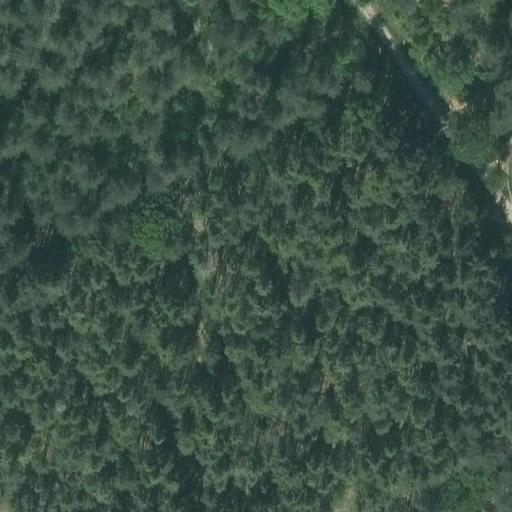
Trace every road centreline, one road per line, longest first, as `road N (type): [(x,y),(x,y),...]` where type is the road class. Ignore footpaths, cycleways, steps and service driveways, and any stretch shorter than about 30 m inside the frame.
road 1 (track): [(373,30),(0,226)]
road 2 (track): [(352,0),(511,226)]
road 3 (track): [(511,434),(339,511)]
